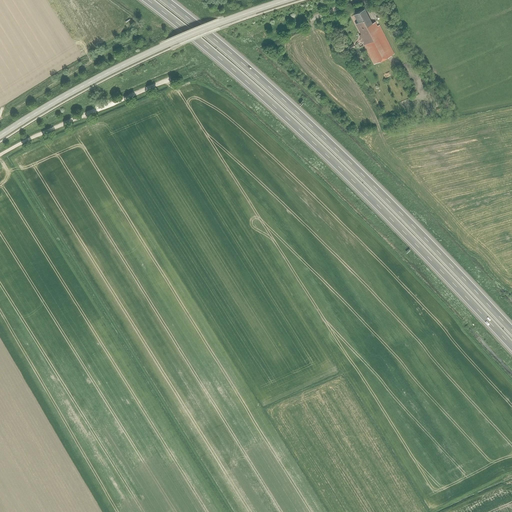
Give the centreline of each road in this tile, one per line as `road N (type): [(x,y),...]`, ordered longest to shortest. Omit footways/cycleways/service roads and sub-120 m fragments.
road 1 (motorway): [(145,0),(306,137),(511,347)]
road 2 (motorway): [(511,331),(315,130),(164,0)]
road 3 (tertiary): [(285,0),(119,66),(0,135)]
